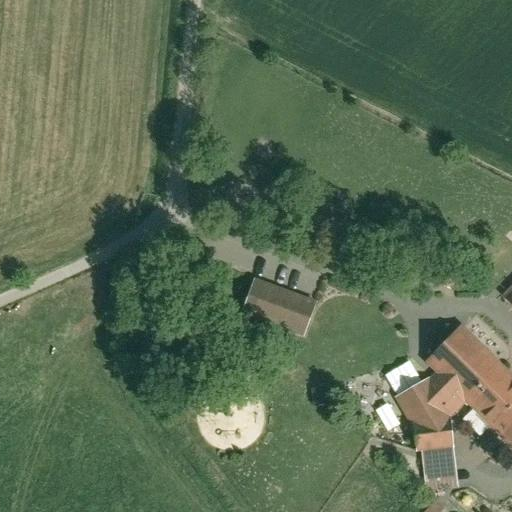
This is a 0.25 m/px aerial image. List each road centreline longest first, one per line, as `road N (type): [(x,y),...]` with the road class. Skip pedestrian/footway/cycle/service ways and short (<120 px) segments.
road 1 (unclassified): [(191,0),(173,226)]
road 2 (unclassified): [(0,302),(173,226)]
road 3 (unclassified): [(173,226),(330,270)]
